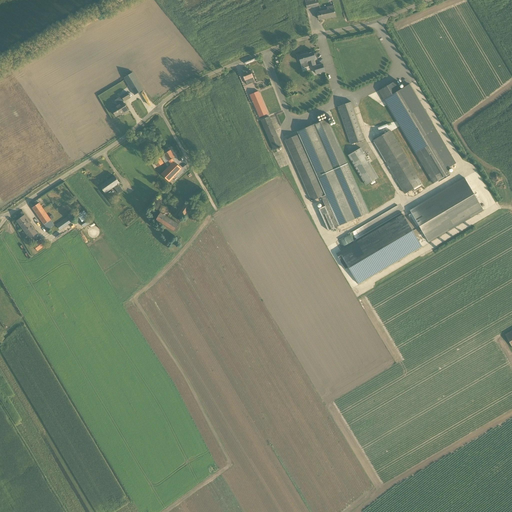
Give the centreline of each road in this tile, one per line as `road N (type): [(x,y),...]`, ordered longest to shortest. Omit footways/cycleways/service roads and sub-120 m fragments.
road 1 (unclassified): [(7,214),(197,82),(432,0)]
road 2 (track): [(0,63),(116,0)]
